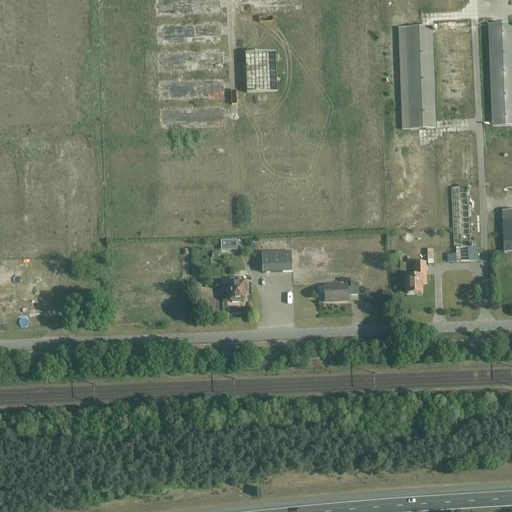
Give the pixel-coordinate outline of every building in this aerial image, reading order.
[(511,24),(509,24),(488,25),(492,128),(511,126),(511,24)] [(402,131),(436,130),(432,27),(398,28),(402,131)] [(250,100),(279,98),(276,60),(256,61),(257,65),(263,64),(264,71),(261,71),(262,77),(251,78),(251,88),(250,88),(250,100)] [(26,134),(25,87),(5,88),(6,134),(26,134)] [(91,159),(69,159),(70,258),(84,258),(84,250),(88,250),(88,239),(93,239),(91,159)] [(470,248),(468,188),(451,189),(453,250),(455,249),(455,255),(448,255),(448,263),(478,262),(478,248),(470,248)] [(503,254),(511,253),(511,211),(502,212),(503,254)] [(302,235),(313,235),(313,224),(302,224),(302,235)] [(221,240),(221,250),(238,250),(237,240),(221,240)] [(293,272),(292,251),(262,253),(263,274),(293,272)] [(421,282),(426,282),(425,263),(414,263),(414,277),(407,277),(407,295),(422,294),(421,282)] [(244,301),(243,291),(247,291),(247,283),(246,283),(246,279),(237,279),(238,284),(230,284),(230,302),(232,302),(232,304),(238,303),(238,301),(244,301)] [(324,287),(325,303),(348,302),(348,296),(359,296),(359,283),(351,284),(351,288),(347,288),(347,286),(324,287)]
